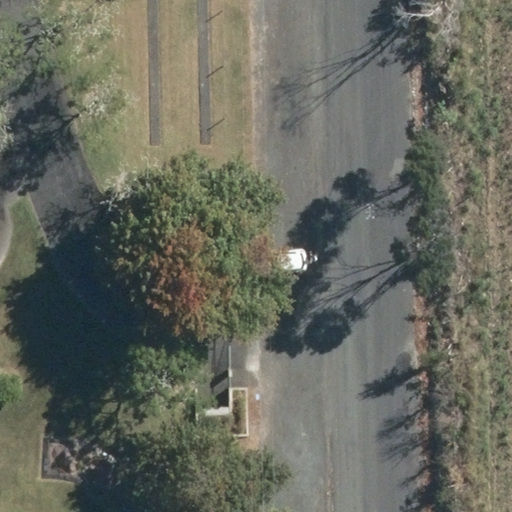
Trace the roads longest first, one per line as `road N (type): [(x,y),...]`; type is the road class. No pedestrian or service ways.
road 1 (unclassified): [(333,511),(323,0)]
road 2 (track): [(330,361),(216,351),(117,285),(0,61)]
